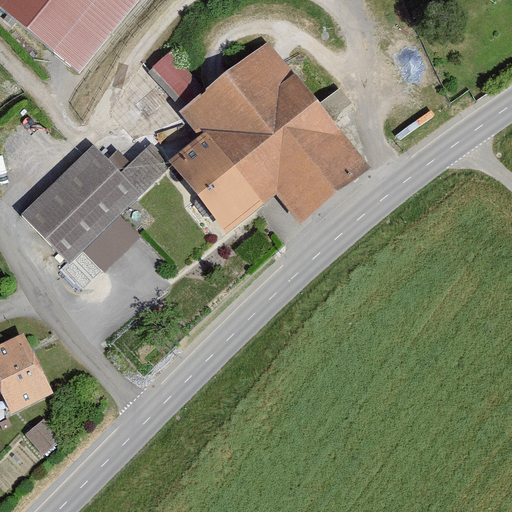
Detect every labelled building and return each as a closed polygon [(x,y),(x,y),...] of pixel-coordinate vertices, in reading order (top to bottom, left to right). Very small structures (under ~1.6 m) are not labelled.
[(136,0),(0,0),(0,17),(73,77),(136,0)] [(360,168),(253,43),(171,113),(194,140),(161,168),(191,204),(153,236),(188,277),(270,206),(289,228),(360,168)] [(166,48),(146,71),(160,84),(180,61),(166,48)] [(109,279),(153,236),(191,204),(161,168),(149,150),(125,180),(96,152),(19,225),(62,270),(85,256),(109,279)] [(15,329),(0,336),(0,410),(5,421),(48,401),(15,329)]
